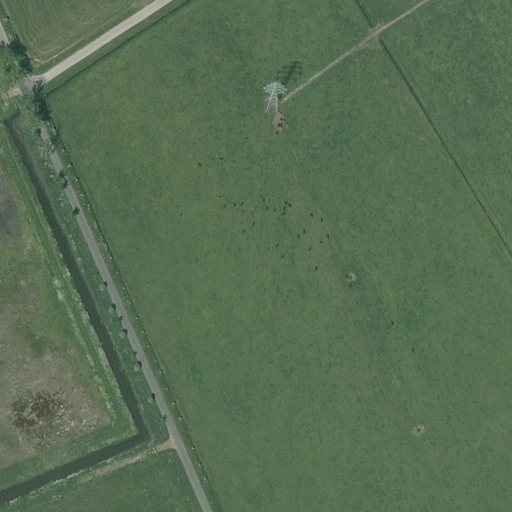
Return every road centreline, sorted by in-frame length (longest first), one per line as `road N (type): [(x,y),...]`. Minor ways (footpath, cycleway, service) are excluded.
road 1 (unclassified): [(208,511),(26,89)]
road 2 (unclassified): [(26,89),(164,0)]
